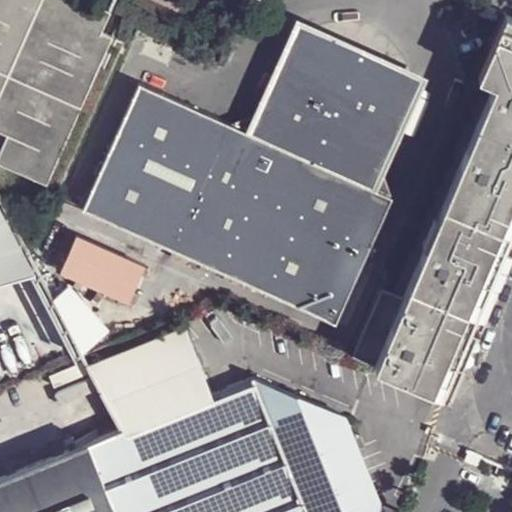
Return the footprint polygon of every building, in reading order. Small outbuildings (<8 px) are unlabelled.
[(88,0),(0,0),(0,130),(7,134),(0,148),(0,162),(46,183),(112,36),(102,31),(111,10),(88,0)] [(481,3),(477,13),(494,21),(498,11),(481,3)] [(511,241),(511,15),(504,12),(476,73),(494,81),(403,296),(374,363),(447,394),(511,241)] [(428,75),(296,16),(246,128),(253,132),(300,26),(337,47),(377,66),(417,79),(370,184),(377,187),(428,75)] [(335,321),(392,195),(370,184),(417,79),(377,66),(337,47),(300,26),(253,132),(246,128),(139,81),(81,207),(335,321)] [(0,276),(35,267),(28,253),(0,198),(0,276)] [(147,266),(77,234),(61,270),(132,302),(147,266)] [(71,286),(42,311),(79,355),(109,329),(71,286)] [(350,353),(374,363),(403,296),(380,286),(350,353)] [(121,428),(84,443),(111,511),(371,511),(380,509),(344,415),(253,376),(211,393),(185,327),(88,366),(121,428)] [(0,511),(111,511),(84,443),(0,476),(0,511)] [(482,454),(470,449),(466,458),(478,463),(482,454)]
